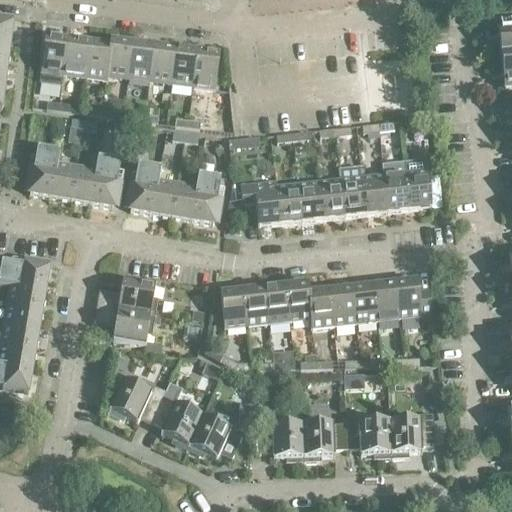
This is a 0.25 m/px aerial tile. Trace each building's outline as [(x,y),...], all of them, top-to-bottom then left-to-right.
[(8,28),(8,23),(0,22),(0,111),(2,112),(13,29),(8,28)] [(501,60),(511,58),(511,25),(497,27),(501,60)] [(61,90),(63,80),(67,44),(45,41),(39,87),(61,90)] [(84,83),(89,47),(67,44),(63,80),(84,83)] [(128,84),(133,48),(110,45),(109,49),(110,50),(106,81),(108,81),(128,84)] [(107,86),(108,81),(106,81),(110,50),(109,49),(89,47),(84,83),(107,86)] [(149,86),(154,50),(133,48),(128,84),(149,86)] [(171,89),(175,53),(154,50),(149,86),(171,89)] [(192,92),(197,56),(175,53),(171,89),(192,92)] [(215,95),(219,59),(197,56),(192,92),(215,95)] [(504,93),(511,92),(511,58),(501,60),(504,93)] [(59,116),(60,108),(47,106),(46,114),(59,116)] [(71,117),(72,110),(60,108),(59,116),(71,117)] [(101,121),(102,114),(90,112),(89,120),(101,121)] [(114,123),(115,115),(102,114),(101,121),(114,123)] [(144,127),(145,119),(133,118),(132,125),(144,127)] [(157,129),(158,121),(145,119),(144,127),(157,129)] [(83,133),(84,125),(72,123),(69,141),(79,143),(80,133),(83,133)] [(187,133),(188,125),(175,123),(174,131),(187,133)] [(406,134),(422,132),(422,124),(406,126),(406,134)] [(96,135),(97,127),(84,125),(83,133),(96,135)] [(200,134),(201,126),(188,125),(187,133),(200,134)] [(379,137),(394,135),(394,127),(378,129),(379,137)] [(379,137),(378,129),(362,131),(363,139),(367,138),(368,141),(379,140),(379,137)] [(336,142),(351,140),(351,132),(335,134),(336,142)] [(320,143),(336,142),(335,134),(319,135),(320,143)] [(184,147),(185,139),(173,137),(172,145),(184,147)] [(293,146),(309,145),(308,137),(292,138),(293,146)] [(277,148),(293,146),(292,138),(276,140),(277,148)] [(197,148),(198,140),(185,139),(184,147),(197,148)] [(229,154),(261,150),(260,142),(228,146),(229,154)] [(41,201),(48,153),(37,152),(36,161),(31,160),(25,193),(24,198),(41,201)] [(56,203),(62,168),(58,167),(60,155),(48,153),(41,201),(56,203)] [(101,211),(109,164),(98,162),(96,174),(92,173),(86,208),(101,211)] [(118,209),(124,176),(119,175),(120,166),(109,164),(101,211),(112,213),(113,208),(118,209)] [(409,215),(431,213),(426,164),(403,166),(409,215)] [(387,218),(409,215),(403,166),(382,169),(383,180),(387,218)] [(71,206),(77,170),(62,168),(56,203),(71,206)] [(141,218),(149,170),(138,169),(136,178),(131,177),(126,210),(131,211),(130,216),(141,218)] [(86,208),(92,173),(77,170),(71,206),(86,208)] [(156,220),(162,185),(158,184),(160,172),(149,170),(141,218),(156,220)] [(366,220),(361,183),(360,171),(339,173),(340,185),(344,222),(366,220)] [(202,228),(209,180),(198,178),(196,190),(192,190),(186,225),(202,228)] [(218,226),(224,193),(219,192),(221,182),(209,180),(202,228),(213,230),(213,225),(218,226)] [(366,220),(387,218),(383,180),(361,183),(366,220)] [(171,223),(177,187),(162,185),(156,220),(171,223)] [(322,225),(344,222),(340,185),(318,187),(322,225)] [(228,205),(226,221),(243,218),(243,219),(256,218),(257,232),(279,230),(275,192),(274,186),(240,190),(241,204),(228,205)] [(186,225),(192,190),(177,187),(171,223),(186,225)] [(301,227),(322,225),(318,187),(297,190),(301,227)] [(279,230),(301,227),(297,190),(275,192),(279,230)] [(45,268),(12,262),(11,267),(2,266),(0,275),(0,278),(47,286),(49,274),(44,273),(45,268)] [(44,302),(47,286),(0,278),(0,288),(10,290),(9,296),(44,302)] [(153,303),(155,290),(123,285),(120,302),(98,298),(96,312),(155,321),(158,304),(153,303)] [(418,297),(417,285),(395,287),(399,325),(432,321),(429,296),(418,297)] [(290,327),(310,324),(311,324),(308,296),(309,296),(308,286),(286,289),(290,327)] [(377,327),(399,325),(395,287),(373,289),(377,327)] [(268,329),(290,327),(286,289),(264,292),(268,329)] [(355,329),(377,327),(373,289),(352,292),(355,329)] [(247,332),(268,329),(264,292),(243,294),(247,332)] [(334,331),(355,329),(352,292),(330,294),(334,331)] [(224,335),(247,332),(243,294),(220,297),(224,335)] [(311,334),(334,331),(330,294),(309,296),(308,296),(311,324),(310,324),(311,334)] [(41,319),(44,302),(9,296),(6,313),(41,319)] [(152,339),(155,321),(96,312),(94,325),(116,328),(113,346),(145,351),(147,338),(152,339)] [(39,335),(41,319),(6,313),(3,329),(39,335)] [(202,327),(204,317),(193,315),(192,326),(202,327)] [(36,352),(39,335),(3,329),(0,346),(36,352)] [(0,362),(33,368),(36,352),(0,346),(0,348),(0,362)] [(205,351),(204,359),(220,367),(224,361),(206,351),(205,351)] [(316,375),(316,367),(315,367),(314,360),(305,361),(306,367),(300,367),(300,375),(316,375)] [(237,368),(224,361),(220,367),(237,377),(251,377),(251,367),(238,367),(237,368)] [(0,379),(30,384),(33,368),(0,362),(0,379)] [(404,372),(420,371),(419,363),(403,364),(404,372)] [(388,372),(404,372),(403,364),(387,364),(388,372)] [(344,374),(360,373),(360,365),(344,366),(344,374)] [(360,373),(376,373),(376,365),(360,365),(360,373)] [(316,375),(332,374),(332,366),(316,367),(316,375)] [(273,376),(289,375),(289,367),(273,368),(273,376)] [(257,376),(273,376),(273,368),(257,368),(257,376)] [(152,428),(166,396),(126,378),(107,419),(121,426),(123,421),(138,428),(140,423),(152,428)] [(28,397),(30,384),(0,379),(0,396),(23,401),(23,396),(28,397)] [(186,414),(176,409),(182,395),(169,389),(166,396),(152,428),(163,433),(160,439),(177,446),(175,450),(187,456),(204,417),(188,410),(186,414)] [(345,414),(346,428),(347,455),(359,454),(360,460),(377,459),(378,464),(391,464),(389,421),(371,422),(371,427),(358,427),(358,428),(354,428),(354,413),(345,414)] [(250,431),(251,416),(239,415),(238,431),(250,431)] [(231,464),(242,440),(230,435),(231,435),(219,429),(221,425),(204,417),(187,456),(199,461),(201,457),(217,464),(219,459),(231,464)] [(434,451),(433,419),(419,419),(419,425),(407,425),(407,421),(389,421),(391,464),(404,463),(404,458),(422,458),(421,452),(434,451)] [(320,429),(320,424),(302,425),(303,467),(317,467),(316,462),(334,461),(334,455),(347,455),(346,428),(333,429),(333,428),(320,429)] [(303,467),(302,425),(284,426),(284,431),(271,431),(258,432),(259,458),(272,458),(272,464),(290,463),(290,468),(303,467)]
